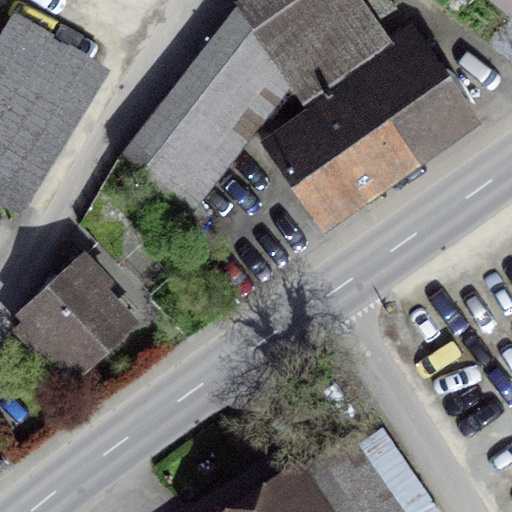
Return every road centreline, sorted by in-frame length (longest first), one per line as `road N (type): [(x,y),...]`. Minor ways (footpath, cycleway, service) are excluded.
road 1 (residential): [(0,305),(195,0)]
road 2 (tertiary): [(321,299),(29,511)]
road 3 (residential): [(321,299),(467,511)]
road 4 (tertiary): [(511,164),(321,299)]
